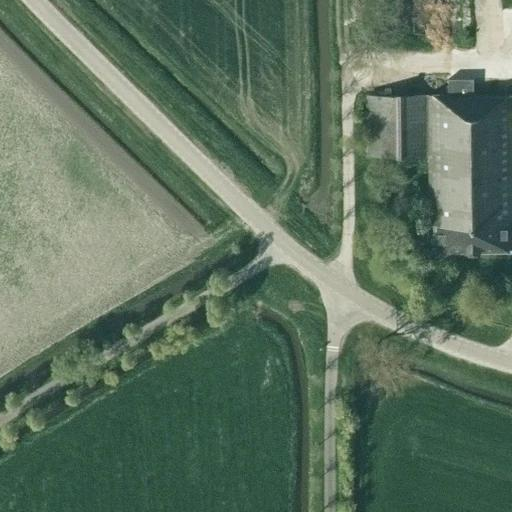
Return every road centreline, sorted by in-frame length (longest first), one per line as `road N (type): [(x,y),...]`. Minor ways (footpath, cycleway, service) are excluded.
road 1 (tertiary): [(286,245),(31,0)]
road 2 (unclassified): [(0,426),(286,245)]
road 3 (unknown): [(421,56),(379,53),(348,63),(334,289)]
road 4 (unclassified): [(330,511),(334,289)]
road 5 (tertiary): [(511,362),(416,331),(334,289)]
